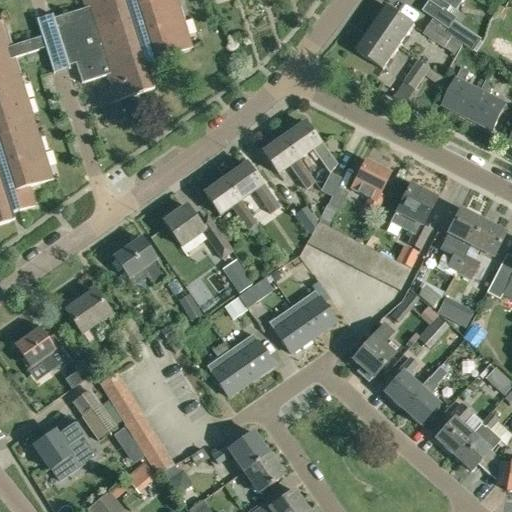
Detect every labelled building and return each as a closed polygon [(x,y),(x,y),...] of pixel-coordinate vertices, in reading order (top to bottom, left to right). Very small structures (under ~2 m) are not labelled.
[(26,43),(30,54),(45,49),(53,75),(62,72),(69,69),(69,67),(75,65),(82,84),(105,77),(114,103),(154,90),(146,64),(151,62),(142,31),(132,0),(116,0),(84,10),(54,20),(52,15),(44,18),(36,21),(41,38),(26,43)] [(116,0),(80,0),(84,10),(116,0)] [(183,18),(177,0),(132,0),(142,31),(183,18)] [(461,4),(463,0),(430,0),(423,12),(434,19),(450,31),(457,20),(447,14),(451,8),(456,11),(461,4)] [(372,30),(399,48),(414,26),(388,7),(372,30)] [(193,49),(183,18),(142,31),(151,62),(193,49)] [(452,38),(447,35),(450,31),(434,19),(423,34),(445,49),(455,56),(463,45),(452,38)] [(30,54),(26,43),(11,48),(3,21),(0,22),(0,109),(28,101),(15,59),(30,54)] [(399,48),(372,30),(357,53),(383,71),(399,48)] [(482,40),(472,33),(464,45),(474,51),(482,40)] [(419,62),(404,83),(416,90),(430,70),(419,62)] [(481,93),(465,84),(470,73),(462,69),(457,80),(456,80),(443,105),(468,118),(481,93)] [(506,105),(489,97),(495,85),(487,81),(481,93),(468,118),(493,130),(506,105)] [(28,101),(0,109),(0,178),(11,215),(36,207),(30,188),(53,180),(28,101)] [(304,124),(283,139),(299,160),(300,161),(313,152),(324,167),(311,177),(315,184),(321,192),(331,174),(338,166),(331,157),(322,144),(320,146),(304,124)] [(315,184),(311,177),(300,161),(299,160),(283,139),(263,154),(278,175),(289,167),(306,190),(315,184)] [(379,196),(389,175),(365,163),(351,191),(368,200),(361,215),(372,220),(383,198),(379,196)] [(263,205),(271,215),(280,209),(273,198),(263,185),(261,187),(246,165),(225,180),(240,201),(241,201),(254,192),(263,205)] [(342,179),(331,174),(321,192),(332,198),(337,188),(338,188),(342,179)] [(0,178),(0,226),(13,222),(11,215),(0,178)] [(257,225),(241,201),(240,201),(225,180),(205,195),(220,216),(231,208),(248,232),(257,225)] [(395,214),(396,214),(411,222),(407,231),(412,234),(407,244),(421,250),(430,232),(421,227),(426,218),(427,218),(436,198),(410,185),(395,214)] [(349,193),(337,188),(332,198),(318,224),(328,229),(337,211),(339,212),(349,193)] [(311,237),(318,224),(307,207),(296,215),(311,237)] [(181,248),(204,232),(187,208),(164,224),(181,248)] [(460,211),(448,235),(471,247),(483,222),(460,211)] [(493,258),(506,234),(483,222),(471,247),(493,258)] [(328,229),(318,224),(311,237),(306,244),(320,251),(330,230),(328,229)] [(340,235),(330,230),(320,251),(331,257),(340,235)] [(351,241),(340,235),(331,257),(341,262),(351,241)] [(154,288),(168,278),(141,239),(113,259),(133,287),(147,277),(154,288)] [(361,246),(351,241),(341,262),(350,267),(361,246)] [(350,267),(360,272),(370,250),(361,246),(350,267)] [(457,251),(446,246),(435,268),(455,278),(456,275),(466,256),(457,251)] [(395,263),(400,266),(410,271),(418,255),(403,247),(395,263)] [(380,255),(370,250),(360,272),(370,277),(380,255)] [(380,282),(390,261),(380,255),(370,277),(380,282)] [(475,260),(466,256),(456,275),(471,283),(481,264),(475,260)] [(511,282),(511,259),(506,256),(487,295),(499,301),(509,281),(511,282)] [(395,263),(390,261),(380,282),(390,287),(400,266),(395,263)] [(410,271),(400,266),(390,287),(399,292),(410,271)] [(235,276),(243,290),(255,283),(247,269),(235,276)] [(317,282),(311,287),(315,293),(319,299),(322,303),(329,299),(317,282)] [(250,290),(237,300),(246,312),(259,303),(250,290)] [(81,336),(110,316),(93,292),(65,312),(81,336)] [(315,293),(292,309),(313,338),(336,322),(322,303),(319,299),(315,293)] [(410,294),(391,318),(399,325),(419,301),(410,294)] [(232,322),(246,312),(237,300),(223,310),(232,322)] [(450,301),(445,315),(471,324),(476,310),(450,301)] [(191,322),(202,315),(198,308),(186,316),(191,322)] [(313,338),(292,309),(269,324),(273,331),(290,354),(313,338)] [(131,348),(145,339),(129,316),(115,326),(131,348)] [(168,343),(188,329),(188,328),(190,327),(184,318),(181,319),(181,318),(160,332),(168,343)] [(428,349),(448,328),(438,319),(419,340),(428,349)] [(381,345),(391,334),(383,327),(353,361),(361,369),(357,373),(369,383),(393,356),(381,345)] [(52,378),(62,372),(50,355),(54,352),(39,331),(15,347),(31,369),(41,362),(52,378)] [(273,366),(257,343),(257,342),(253,336),(230,352),(250,382),(273,366)] [(176,354),(182,350),(178,344),(172,349),(176,354)] [(250,382),(230,352),(207,368),(211,374),(228,398),(250,382)] [(384,395),(402,410),(420,389),(407,377),(417,366),(410,359),(400,371),(403,373),(384,395)] [(505,379),(491,366),(483,375),(496,387),(505,379)] [(438,405),(429,397),(439,387),(437,386),(447,375),(440,368),(429,379),(420,389),(402,410),(420,426),(438,405)] [(84,381),(77,372),(64,381),(71,391),(84,381)] [(99,386),(108,400),(126,389),(117,375),(99,386)] [(108,400),(115,411),(133,399),(126,389),(108,400)] [(115,411),(121,421),(139,410),(133,399),(115,411)] [(99,444),(118,430),(100,405),(82,418),(99,444)] [(491,413),(482,424),(461,405),(451,417),(453,419),(434,440),(453,457),(491,414),(491,413)] [(121,421),(128,431),(145,420),(139,410),(121,421)] [(500,440),(490,431),(499,421),(491,414),(453,457),(471,473),(476,467),(496,484),(499,462),(489,453),(500,440)] [(66,450),(83,438),(68,417),(48,430),(51,435),(33,448),(50,471),(71,456),(66,450)] [(128,432),(134,441),(134,442),(152,431),(146,421),(128,432)] [(140,451),(158,440),(152,431),(134,442),(140,451)] [(243,473),(268,455),(253,433),(227,451),(225,449),(212,458),(217,465),(231,456),(243,473)] [(158,440),(140,451),(145,460),(164,449),(158,440)] [(133,446),(123,453),(132,467),(143,460),(133,446)] [(145,460),(151,469),(169,458),(164,450),(145,460)] [(268,455),(243,473),(258,494),(283,477),(268,455)] [(157,478),(163,474),(174,466),(169,458),(151,469),(157,478)] [(175,465),(174,466),(163,474),(171,486),(187,476),(179,463),(175,465)] [(267,503),(253,511),(307,511),(294,492),(271,508),(267,503)]
